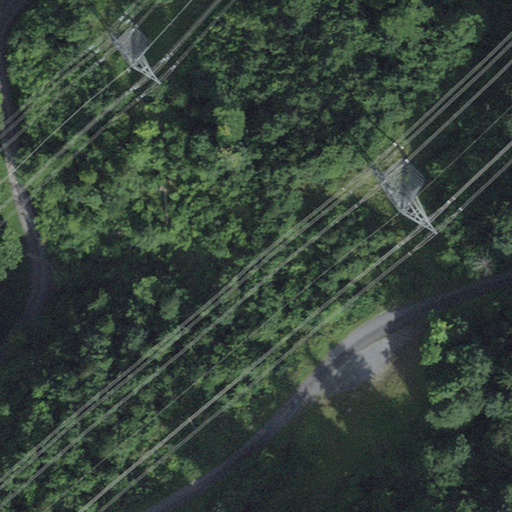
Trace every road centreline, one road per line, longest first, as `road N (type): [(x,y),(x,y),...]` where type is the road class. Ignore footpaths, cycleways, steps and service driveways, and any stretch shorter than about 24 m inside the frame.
road 1 (track): [(511,278),(357,335),(236,459),(157,511)]
road 2 (track): [(0,358),(43,283),(44,246),(5,53),(19,0)]
road 3 (track): [(282,511),(307,478),(337,401),(332,355)]
